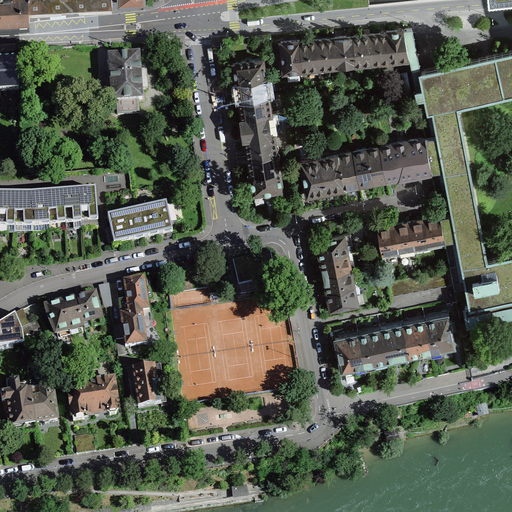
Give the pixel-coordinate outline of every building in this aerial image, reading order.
[(0,0),(0,18),(19,18),(21,20),(26,20),(27,17),(29,17),(28,8),(27,0),(0,0)] [(404,28),(410,61),(413,73),(420,71),(412,27),(404,28)] [(389,30),(386,30),(386,31),(390,63),(410,61),(404,28),(389,30)] [(370,33),(373,63),(373,64),(390,63),(386,31),(374,33),(370,33)] [(354,35),(353,35),(356,65),(358,66),(370,65),(373,63),(370,33),(354,35)] [(339,68),(353,67),(356,65),(353,35),(351,35),(351,34),(336,36),(335,36),(333,36),(333,37),(336,65),(336,67),(339,68)] [(334,68),(334,66),(336,65),(333,37),(318,38),(316,38),(319,69),(322,71),(323,71),(324,71),(325,71),(326,71),(326,70),(327,70),(327,69),(334,68)] [(301,40),(300,40),(302,69),(305,69),(305,71),(311,71),(312,71),(313,72),(314,72),(315,72),(316,72),(317,71),(319,69),(316,38),(301,40)] [(297,69),(302,69),(300,40),(299,39),(283,41),(281,41),(281,42),(283,69),(284,69),(284,71),(289,70),(289,74),(297,73),(297,69)] [(465,305),(468,322),(511,312),(511,253),(487,259),(457,104),(511,92),(511,50),(431,69),(420,71),(413,73),(416,89),(413,90),(414,97),(416,97),(417,97),(425,95),(427,109),(420,110),(418,99),(416,99),(424,137),(430,171),(431,171),(432,175),(433,175),(440,215),(439,215),(444,239),(449,269),(450,269),(453,283),(454,290),(467,288),(470,304),(465,305)] [(139,54),(112,56),(109,56),(109,57),(113,101),(117,101),(118,114),(139,113),(138,99),(142,99),(139,54)] [(237,81),(266,76),(263,57),(251,59),(250,59),(248,59),(245,59),(245,60),(233,62),(236,81),(237,81)] [(0,90),(18,90),(17,58),(0,59),(0,90)] [(268,95),(266,76),(237,81),(237,82),(237,86),(238,86),(240,99),(268,95)] [(242,117),(271,112),(268,95),(240,99),(241,105),(242,111),(242,117)] [(240,117),(241,119),(241,122),(242,125),(241,125),(242,130),(243,130),(243,136),(243,138),(246,138),(274,133),(276,133),(275,123),(273,112),(271,112),(242,117),(240,117)] [(248,155),(277,151),(274,133),(246,138),(245,138),(246,143),(248,155)] [(416,174),(430,171),(424,137),(407,140),(414,174),(416,174)] [(400,177),(414,174),(407,140),(393,142),(399,176),(399,177),(400,177)] [(380,145),(386,178),(387,178),(399,176),(393,142),(380,145)] [(386,178),(380,145),(367,147),(374,181),(375,180),(386,178)] [(361,183),(374,181),(367,147),(353,150),(359,183),(361,183)] [(346,186),(359,183),(353,150),(338,153),(345,186),(346,186)] [(251,173),(279,169),(277,151),(248,155),(249,159),(250,167),(249,167),(250,173),(251,173)] [(331,154),(320,157),(326,191),(330,190),(345,187),(345,186),(338,153),(331,154)] [(301,160),(307,195),(311,194),(326,191),(320,157),(301,160)] [(282,188),(279,169),(251,173),(249,173),(252,193),(262,191),(264,191),(264,192),(270,191),(270,190),(282,188)] [(99,228),(96,189),(87,190),(79,190),(82,229),(99,228)] [(63,191),(66,230),(82,229),(79,190),(70,191),(63,191)] [(47,193),(50,232),(66,230),(63,191),(54,192),(47,193)] [(0,193),(0,232),(15,233),(15,194),(6,194),(0,193)] [(50,232),(47,193),(38,193),(31,194),(32,233),(50,232)] [(15,194),(15,233),(32,233),(31,194),(22,194),(15,194)] [(151,206),(158,235),(164,233),(173,231),(166,203),(151,206)] [(137,210),(143,238),(149,237),(158,235),(151,206),(137,210)] [(123,213),(129,241),(135,240),(143,238),(137,210),(123,213)] [(108,216),(114,244),(120,243),(129,241),(123,213),(108,216)] [(437,241),(444,239),(439,215),(427,217),(425,218),(430,247),(438,245),(437,241)] [(430,247),(425,218),(412,220),(410,220),(415,245),(422,244),(423,248),(430,247)] [(394,223),(399,253),(408,251),(407,246),(415,245),(410,220),(396,223),(394,223)] [(377,227),(381,244),(382,251),(390,250),(390,254),(399,253),(394,223),(379,226),(377,227)] [(381,244),(377,227),(377,228),(368,230),(371,246),(381,244)] [(319,253),(320,257),(348,251),(346,244),(352,242),(350,232),(316,239),(316,240),(314,241),(316,250),(318,249),(319,253)] [(353,258),(349,258),(348,251),(320,257),(320,260),(321,265),(319,265),(320,274),(355,267),(353,258)] [(240,260),(234,261),(239,284),(255,281),(253,272),(263,270),(264,276),(275,274),(270,253),(240,260)] [(322,282),(325,282),(326,286),(326,290),(355,284),(353,277),(357,276),(355,267),(320,274),(322,282)] [(443,285),(453,283),(450,269),(449,269),(438,271),(441,286),(443,285)] [(441,286),(438,271),(428,273),(431,288),(433,287),(441,286)] [(431,288),(428,273),(418,275),(421,289),(424,289),(431,288)] [(129,279),(123,281),(126,299),(119,300),(121,314),(149,310),(148,299),(151,298),(148,278),(149,278),(148,275),(129,279)] [(421,289),(418,275),(409,277),(412,291),(414,291),(421,289)] [(412,291),(409,277),(399,279),(402,293),(412,291)] [(399,279),(388,281),(391,295),(393,295),(402,293),(399,279)] [(362,291),(356,292),(355,284),(326,290),(327,293),(328,298),(325,298),(327,307),(330,306),(330,308),(358,302),(358,301),(364,300),(362,291)] [(108,285),(99,287),(104,307),(111,305),(108,285)] [(101,318),(95,295),(95,294),(79,298),(77,298),(83,323),(90,321),(92,327),(101,324),(100,318),(101,318)] [(70,330),(84,326),(83,323),(77,298),(65,302),(62,302),(70,330)] [(51,305),(46,306),(49,318),(56,333),(70,330),(62,302),(51,305)] [(29,324),(23,309),(15,313),(22,328),(29,324)] [(152,324),(150,310),(149,310),(121,314),(120,314),(121,319),(122,325),(114,326),(116,339),(125,338),(126,347),(147,344),(145,326),(152,324)] [(452,320),(450,320),(448,312),(425,317),(433,354),(443,352),(442,347),(448,346),(455,344),(452,330),(454,330),(452,320)] [(22,328),(15,313),(1,322),(0,322),(0,346),(24,343),(22,330),(22,328)] [(422,351),(423,356),(433,354),(425,317),(403,322),(409,354),(414,353),(422,351)] [(380,326),(387,359),(388,363),(394,362),(410,359),(409,354),(403,322),(380,326)] [(358,331),(366,368),(376,366),(375,361),(380,360),(387,359),(380,326),(358,331)] [(366,368),(358,331),(335,336),(336,344),(334,345),(336,355),(338,355),(341,368),(349,367),(355,366),(356,370),(366,368)] [(118,353),(118,355),(129,353),(128,351),(126,347),(125,338),(116,339),(118,353)] [(97,363),(96,356),(76,359),(77,366),(97,363)] [(128,369),(131,390),(136,389),(136,390),(138,407),(161,404),(159,390),(164,390),(161,364),(155,365),(128,369)] [(36,422),(31,389),(30,381),(19,383),(18,379),(17,378),(7,380),(6,381),(8,390),(1,391),(1,393),(2,401),(2,403),(6,402),(10,426),(11,426),(11,427),(14,430),(23,429),(25,425),(25,424),(31,423),(36,422)] [(80,378),(67,380),(68,386),(69,395),(71,408),(73,421),(79,420),(84,420),(83,415),(94,413),(89,382),(80,383),(80,378)] [(116,389),(115,389),(114,379),(103,380),(103,379),(89,382),(94,413),(100,413),(106,412),(106,413),(110,415),(116,414),(118,411),(117,400),(116,389)] [(53,394),(52,386),(31,389),(36,422),(39,422),(43,421),(43,422),(45,424),(48,423),(50,421),(50,420),(57,419),(53,394)] [(486,403),(476,405),(478,418),(489,415),(486,403)] [(397,429),(385,432),(387,442),(399,439),(397,429)] [(77,454),(95,451),(92,434),(75,436),(77,454)] [(239,486),(232,487),(233,499),(249,497),(247,485),(239,486)]
